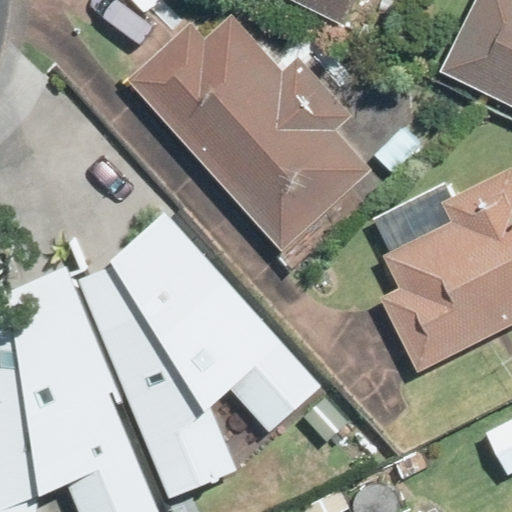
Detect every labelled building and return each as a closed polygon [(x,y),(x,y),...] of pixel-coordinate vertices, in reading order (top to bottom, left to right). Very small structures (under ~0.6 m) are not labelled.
[(310,0),(348,19),(357,0),(310,0)] [(511,0),(476,0),(445,65),(511,98),(511,0)] [(340,121),(354,108),(304,51),(290,64),(237,8),(210,31),(195,14),(132,73),(286,244),(377,161),(340,121)] [(405,123),(379,150),(396,166),(422,140),(405,123)] [(404,279),(384,289),(424,365),(511,318),(511,157),(448,192),(459,210),(388,249),(404,279)] [(217,373),(185,390),(218,459),(302,417),(269,349),(257,354),(222,284),(183,303),(217,373)] [(55,367),(24,383),(56,447),(63,444),(93,502),(118,490),(128,509),(189,478),(150,403),(205,374),(168,303),(139,318),(131,300),(45,345),(55,367)] [(511,417),(489,430),(511,474),(511,473),(511,417)] [(377,463),(340,482),(353,504),(358,501),(357,498),(362,488),(370,481),(381,480),(386,481),(377,463)]
